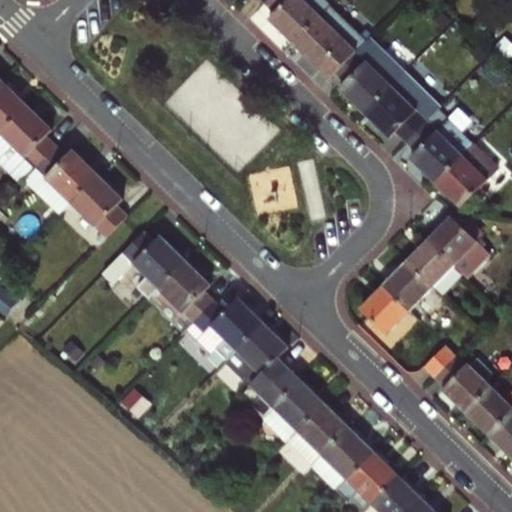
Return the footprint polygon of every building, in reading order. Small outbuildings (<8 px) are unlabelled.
[(312,0),(273,0),(272,1),(282,10),(275,18),(301,42),(327,15),(312,0)] [(327,15),(301,42),(337,78),(343,71),(364,50),(374,40),(337,4),(327,15)] [(364,50),(343,71),(353,80),(347,87),(372,112),(398,85),(364,50)] [(0,91),(8,83),(0,74),(0,91)] [(8,83),(0,91),(0,127),(7,135),(34,107),(8,83)] [(398,85),(372,112),(397,136),(404,130),(415,140),(435,120),(398,85)] [(7,135),(0,141),(0,155),(28,183),(30,181),(63,147),(53,137),(59,132),(34,107),(7,135)] [(435,120),(415,140),(424,149),(418,157),(444,181),(470,154),(480,144),(445,109),(435,120)] [(470,154),(444,181),(469,206),(505,169),(480,144),(470,154)] [(63,147),(30,181),(40,190),(42,188),(52,178),(77,203),(104,175),(79,151),(73,157),(63,147)] [(104,175),(77,203),(113,237),(134,216),(124,207),(130,200),(104,175)] [(52,178),(42,188),(67,213),(77,203),(52,178)] [(458,215),(436,239),(461,264),(474,276),(497,252),(458,215)] [(161,243),(150,233),(108,276),(119,286),(140,265),(154,277),(143,287),(155,299),(192,261),(167,237),(161,243)] [(461,264),(436,239),(413,262),(439,287),(461,264)] [(191,334),(201,323),(222,301),(213,292),(218,286),(192,261),(155,299),(191,334)] [(439,287),(413,262),(391,286),(416,310),(439,287)] [(8,285),(0,293),(0,304),(13,317),(26,303),(8,285)] [(416,310),(391,286),(368,310),(393,334),(416,310)] [(222,301),(201,323),(191,334),(213,355),(219,348),(233,361),(270,324),(246,300),(233,313),(222,301)] [(270,324),(233,361),(230,364),(256,390),(249,397),(260,407),(297,370),(286,359),(296,349),(270,324)] [(462,356),(452,345),(432,366),(443,376),(462,356)] [(462,356),(443,376),(453,386),(450,389),(473,412),(499,386),(462,356)] [(297,370),(260,407),(268,416),(266,419),(293,444),(332,404),(297,370)] [(511,399),(499,386),(473,412),(498,436),(511,420),(511,399)] [(318,469),(357,429),(332,404),(293,444),(318,469)] [(511,420),(498,436),(511,449),(511,420)] [(318,469),(343,491),(381,452),(357,429),(318,469)] [(363,490),(378,504),(405,477),(381,452),(343,491),(352,501),(363,490)] [(418,511),(430,501),(405,477),(378,504),(370,511),(418,511)] [(363,490),(352,501),(362,511),(370,511),(378,504),(363,490)] [(441,511),(430,501),(418,511),(441,511)]
